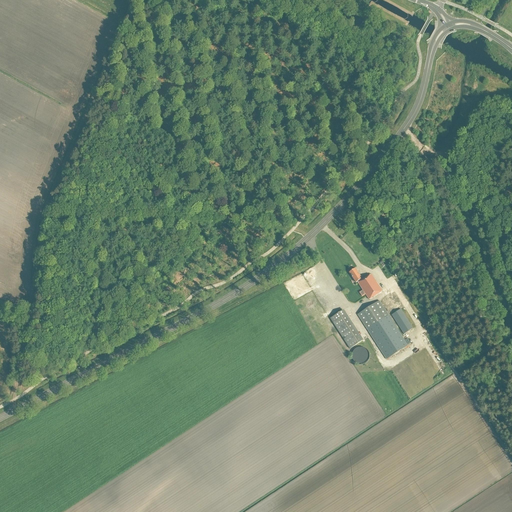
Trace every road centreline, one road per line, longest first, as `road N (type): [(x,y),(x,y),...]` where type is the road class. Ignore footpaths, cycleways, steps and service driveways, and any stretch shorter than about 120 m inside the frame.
road 1 (primary): [(0,418),(219,302),(309,236),(403,130),(435,41),(448,27)]
road 2 (track): [(14,399),(39,205),(115,26)]
road 3 (track): [(38,216),(285,227),(309,236)]
road 4 (track): [(425,152),(451,161),(511,281)]
